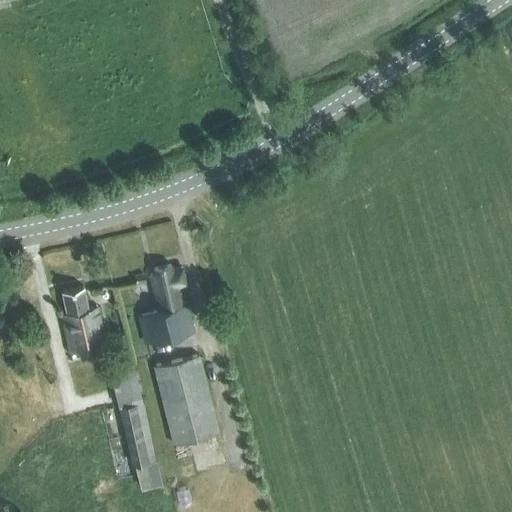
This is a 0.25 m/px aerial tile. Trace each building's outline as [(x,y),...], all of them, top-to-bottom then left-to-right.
[(181,286),(186,284),(182,268),(172,270),(170,265),(153,269),(155,274),(150,275),(158,311),(140,315),(146,342),(191,331),(181,286)] [(135,276),(137,283),(146,281),(144,274),(135,276)] [(71,351),(105,343),(96,307),(88,309),(83,286),(62,291),(67,314),(63,315),(71,351)] [(174,443),(218,432),(199,355),(155,366),(174,443)] [(162,483),(134,363),(110,368),(132,464),(135,464),(141,488),(162,483)]
